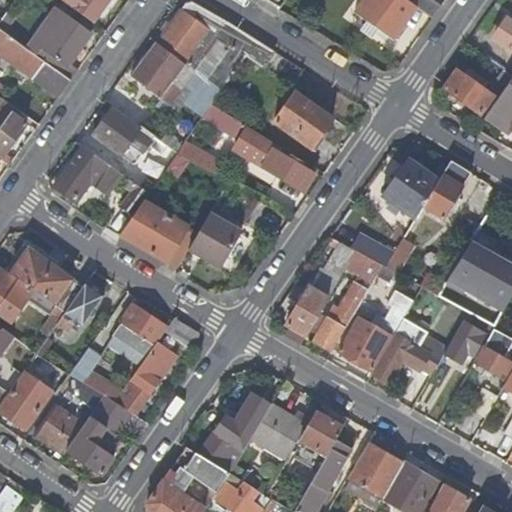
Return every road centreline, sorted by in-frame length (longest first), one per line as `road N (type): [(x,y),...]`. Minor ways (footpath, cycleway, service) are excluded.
road 1 (residential): [(237,338),(511,496)]
road 2 (residential): [(391,103),(237,338)]
road 3 (residential): [(2,194),(237,338)]
road 4 (residential): [(2,194),(143,0)]
road 5 (residential): [(237,338),(104,511)]
road 6 (residential): [(217,0),(391,103)]
road 7 (residential): [(511,180),(391,103)]
road 8 (residential): [(468,0),(391,103)]
